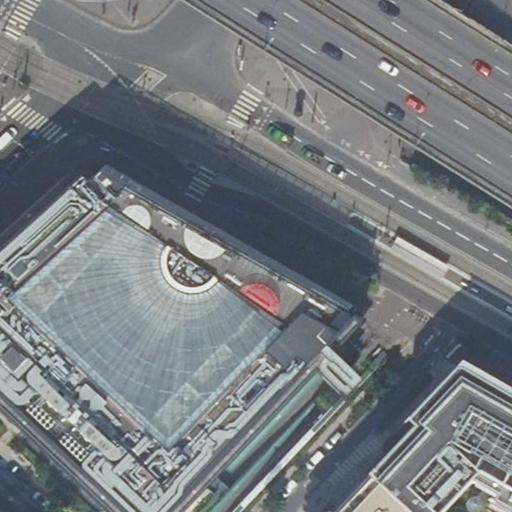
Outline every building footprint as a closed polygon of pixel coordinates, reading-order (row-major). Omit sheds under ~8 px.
[(0,413),(103,511),(184,511),(316,373),(329,359),(360,326),(346,314),(349,310),(363,318),(364,315),(257,255),(106,168),(93,181),(113,200),(105,208),(97,215),(61,181),(0,236),(0,413)] [(449,266),(397,236),(391,249),(442,279),(449,266)] [(357,386),(329,359),(316,373),(345,399),(357,386)] [(412,428),(366,477),(402,511),(441,511),(464,488),(506,511),(511,511),(511,400),(455,368),(444,380),(405,422),(412,428)] [(402,511),(366,477),(332,511),(402,511)]
